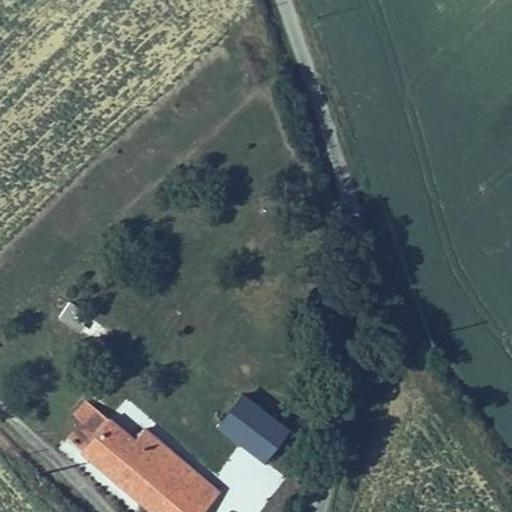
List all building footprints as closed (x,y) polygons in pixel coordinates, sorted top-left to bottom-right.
[(71,299),(58,318),(74,329),(83,315),(87,310),(71,299)] [(83,315),(74,329),(80,333),(89,319),(83,315)] [(89,319),(80,333),(97,345),(106,331),(89,319)] [(285,429),(240,392),(213,425),(258,462),(285,429)] [(83,424),(70,439),(143,503),(180,462),(146,432),(136,443),(87,400),(73,416),(83,424)] [(180,462),(143,503),(152,511),(200,511),(216,494),(180,462)]
